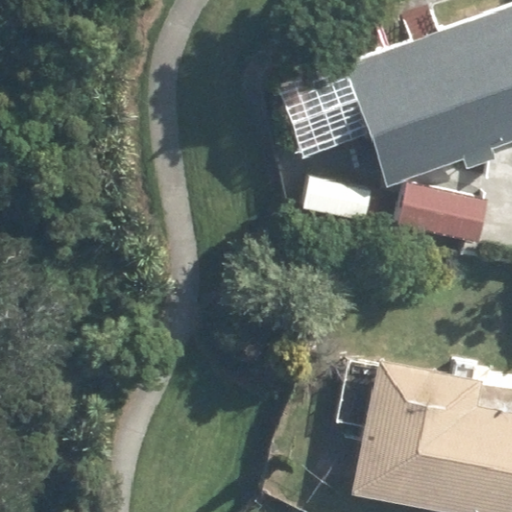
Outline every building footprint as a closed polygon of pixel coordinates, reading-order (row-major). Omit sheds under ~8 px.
[(460,152),(462,160),(463,163),(495,153),(490,138),(511,131),(511,3),(342,56),(379,177),(460,152)] [(338,57),(270,79),(294,157),(363,135),(338,57)] [(368,181),(303,173),(300,204),(364,212),(368,181)] [(484,196),(401,181),(393,222),(476,238),(484,196)] [(511,511),(511,406),(475,399),(481,370),(371,350),(346,487),(483,511),(511,511)]
